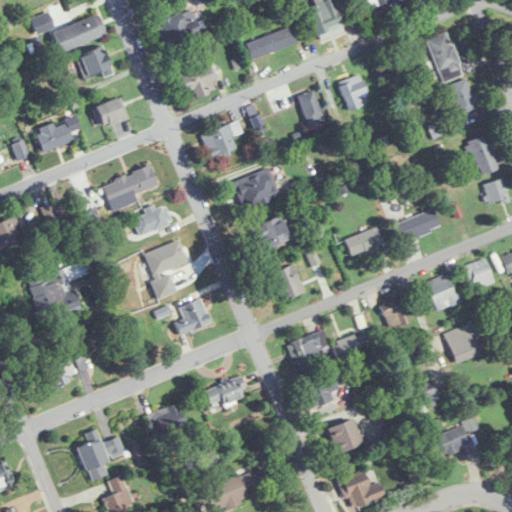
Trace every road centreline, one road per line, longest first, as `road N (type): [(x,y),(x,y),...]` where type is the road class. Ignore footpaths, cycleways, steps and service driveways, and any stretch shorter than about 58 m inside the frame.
road 1 (residential): [(0,440),(511,226)]
road 2 (residential): [(326,511),(117,0)]
road 3 (residential): [(0,196),(462,0)]
road 4 (residential): [(425,442),(366,288)]
road 5 (residential): [(57,511),(0,367)]
